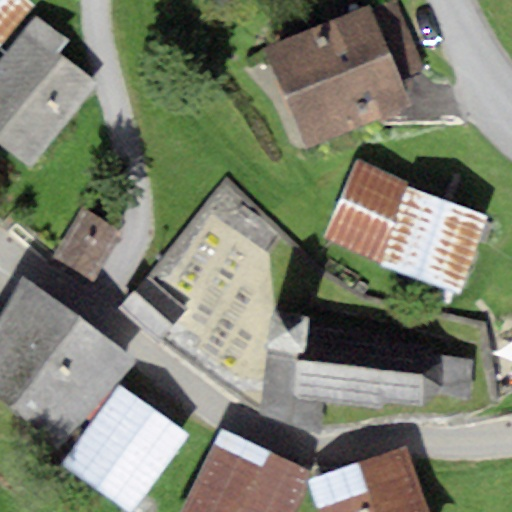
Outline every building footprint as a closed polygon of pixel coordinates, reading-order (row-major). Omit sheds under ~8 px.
[(42,11),(28,0),(0,0),(0,48),(7,54),(42,11)] [(384,19),(408,80),(427,72),(403,12),(384,19)] [(414,110),(381,27),(286,64),(319,147),(414,110)] [(92,90),(34,47),(0,93),(0,136),(38,164),(92,90)] [(497,220),(367,170),(340,241),(469,291),(497,220)] [(120,233),(90,217),(66,262),(96,278),(120,233)] [(166,277),(142,306),(176,335),(201,306),(166,277)] [(134,372),(40,311),(0,389),(0,399),(70,443),(134,372)] [(281,311),(272,422),(327,427),(329,405),(393,410),(394,403),(438,407),(438,399),(469,402),(472,361),(442,359),(443,350),(400,347),(401,340),(326,333),(327,315),(281,311)] [(190,437),(133,399),(83,472),(139,511),(190,437)] [(299,511),(315,476),(238,443),(207,511),(299,511)] [(429,511),(415,458),(331,481),(339,511),(429,511)]
